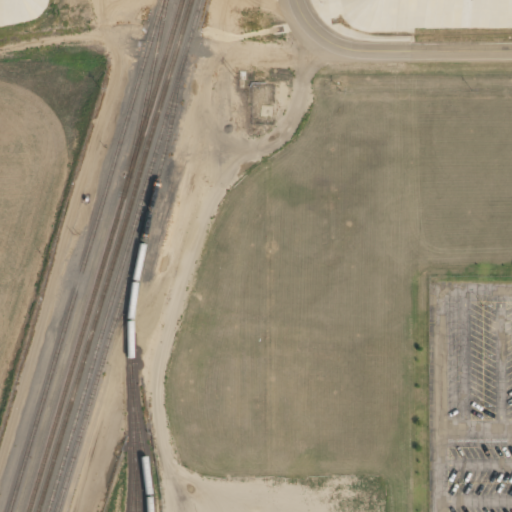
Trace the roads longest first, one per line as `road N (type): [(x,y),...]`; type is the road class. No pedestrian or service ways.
road 1 (secondary): [(298,0),(305,25),(346,52),(511,51)]
road 2 (secondary): [(0,48),(94,35),(100,0)]
